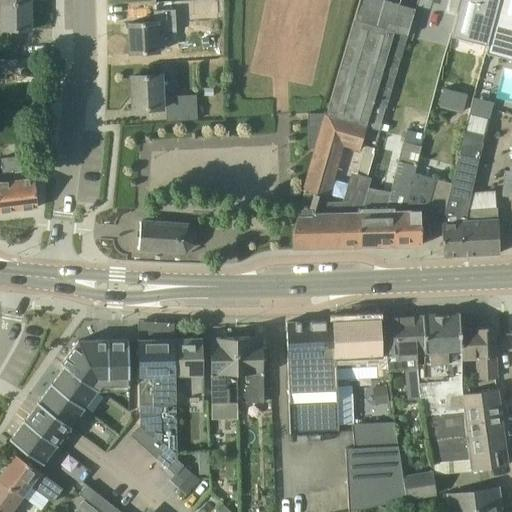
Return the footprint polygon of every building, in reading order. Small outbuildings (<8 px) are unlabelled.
[(383,0),(360,0),(327,113),(326,115),(367,127),(380,130),(408,37),(416,9),(383,0)] [(462,0),(453,36),(489,45),(500,0),(462,0)] [(511,0),(501,0),(486,57),(511,63),(511,0)] [(32,23),(32,3),(1,4),(0,3),(0,30),(2,31),(32,31),(32,23)] [(177,26),(176,10),(154,11),(155,23),(129,24),(130,54),(160,52),(159,34),(177,33),(177,26)] [(174,65),(160,66),(161,75),(162,75),(174,75),(174,65)] [(511,125),(511,65),(509,65),(501,90),(511,93),(511,118),(510,125),(511,125)] [(163,97),(162,75),(161,75),(132,77),(133,109),(163,108),(163,107),(171,107),(172,121),(198,120),(196,95),(163,97)] [(466,95),(444,89),(439,106),(462,112),(466,95)] [(317,148),(326,115),(327,113),(308,114),(309,148),(317,148)] [(293,249),(316,248),(338,248),(337,203),(317,203),(319,195),(328,198),(343,145),(360,150),(367,127),(326,115),(317,148),(293,233),(293,249)] [(444,256),(462,255),(460,212),(469,212),(468,209),(479,161),(483,143),(464,138),(453,184),(444,215),(442,224),(444,256)] [(358,209),(360,247),(397,246),(396,209),(406,210),(416,174),(415,173),(422,146),(404,142),(387,208),(362,209),(358,209)] [(3,172),(21,170),(19,157),(1,159),(3,172)] [(511,169),(511,172),(506,171),(502,195),(511,196),(511,169)] [(396,209),(397,246),(422,245),(421,211),(427,211),(444,215),(453,184),(416,174),(406,210),(396,209)] [(337,203),(338,248),(360,247),(358,209),(362,209),(371,179),(359,175),(351,202),(337,203)] [(35,179),(0,183),(0,212),(38,208),(35,179)] [(460,212),(462,255),(500,253),(498,208),(468,209),(469,212),(460,212)] [(188,225),(141,221),(141,222),(138,249),(139,249),(186,252),(188,251),(194,245),(195,243),(195,235),(195,233),(190,226),(188,225)] [(460,350),(461,329),(461,314),(423,316),(425,352),(426,363),(460,361),(460,358),(460,350)] [(383,353),(388,354),(419,353),(417,316),(381,318),(383,353)] [(389,377),(388,354),(383,353),(381,318),(335,320),(337,381),(389,377)] [(339,433),(337,381),(335,320),(287,323),(291,435),(311,434),(311,443),(324,442),(323,434),(339,433)] [(461,329),(460,350),(460,358),(475,357),(476,380),(496,379),(495,357),(496,357),(494,327),(477,328),(477,329),(461,329)] [(237,338),(238,373),(250,373),(250,388),(247,388),(247,403),(265,402),(263,338),(256,338),(256,337),(237,338)] [(226,374),(238,373),(237,338),(218,338),(218,339),(211,340),(213,404),(231,403),(230,389),(226,389),(226,374)] [(107,340),(95,340),(79,341),(63,363),(62,362),(62,363),(99,390),(98,389),(102,385),(108,385),(108,386),(110,386),(110,385),(128,384),(128,385),(130,385),(129,339),(127,339),(127,340),(109,340),(109,339),(108,339),(107,339),(107,340)] [(175,339),(149,340),(138,339),(141,425),(139,426),(149,434),(158,443),(167,451),(177,459),(175,339)] [(175,339),(175,375),(188,374),(188,396),(204,395),(203,339),(175,339)] [(433,465),(467,460),(462,395),(460,361),(426,363),(417,364),(423,411),(433,465)] [(99,390),(62,363),(61,364),(65,367),(53,384),(52,383),(52,384),(85,409),(85,408),(97,391),(98,391),(99,390)] [(84,409),(85,409),(52,384),(51,385),(52,385),(39,402),(38,403),(38,404),(37,405),(39,406),(40,405),(70,427),(71,428),(72,426),(71,426),(84,409)] [(388,403),(387,386),(374,386),(375,404),(388,403)] [(508,466),(498,390),(462,395),(467,460),(470,459),(471,471),(508,466)] [(25,421),(58,445),(58,444),(70,427),(40,405),(39,406),(37,405),(26,421),(25,420),(25,421)] [(57,446),(58,445),(25,421),(24,421),(25,422),(12,439),(12,438),(10,440),(44,464),(45,463),(44,463),(57,446)] [(407,500),(403,476),(394,421),(353,424),(354,448),(346,449),(349,511),(407,500)] [(139,426),(131,435),(141,443),(149,434),(139,426)] [(149,434),(141,443),(150,452),(158,443),(149,434)] [(158,443),(150,452),(159,460),(167,451),(158,443)] [(210,472),(210,450),(199,451),(200,472),(210,472)] [(167,451),(159,460),(169,468),(177,459),(167,451)] [(0,478),(0,480),(22,496),(31,485),(54,502),(63,489),(40,472),(17,455),(0,478)] [(198,479),(183,466),(174,478),(189,490),(198,479)] [(403,476),(407,500),(437,493),(433,471),(403,476)] [(12,511),(11,511),(22,496),(0,480),(0,511),(12,511)] [(87,485),(80,494),(89,501),(97,492),(87,485)] [(502,511),(499,488),(487,489),(448,494),(450,511),(451,511),(456,511),(502,511)] [(97,492),(89,501),(99,509),(106,500),(97,492)] [(98,511),(83,500),(75,511),(76,511),(98,511)] [(106,500),(99,509),(103,511),(112,511),(116,507),(106,500)]
